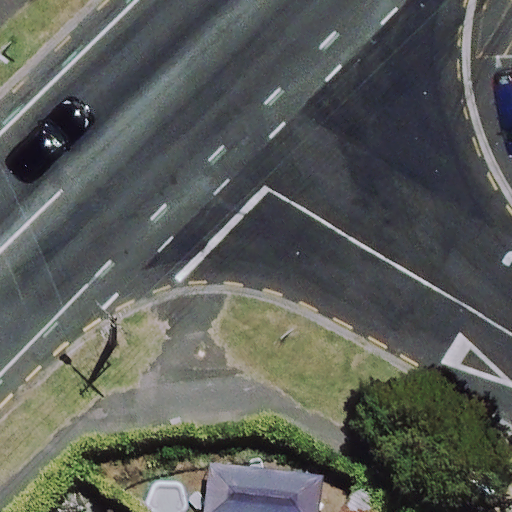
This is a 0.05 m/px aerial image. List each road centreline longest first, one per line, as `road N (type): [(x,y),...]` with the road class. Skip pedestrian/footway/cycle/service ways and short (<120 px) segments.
road 1 (residential): [(511,332),(265,185),(167,90)]
road 2 (secondary): [(0,254),(167,90)]
road 3 (secondary): [(167,90),(259,0)]
